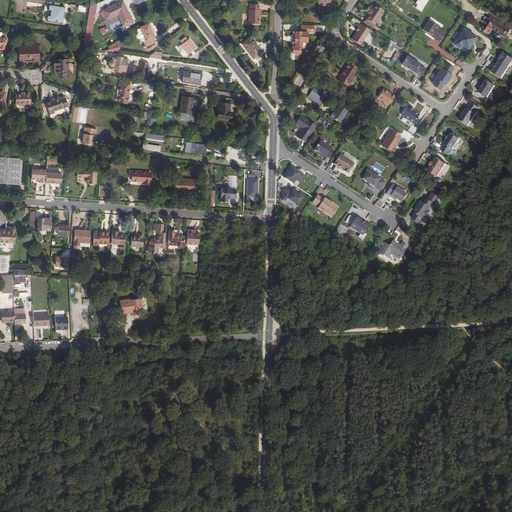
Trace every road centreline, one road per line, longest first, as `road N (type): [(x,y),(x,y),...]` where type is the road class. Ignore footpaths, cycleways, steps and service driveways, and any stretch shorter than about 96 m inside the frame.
road 1 (residential): [(0,198),(269,220)]
road 2 (unclassified): [(0,348),(266,335)]
road 3 (track): [(266,335),(465,324)]
road 4 (residential): [(277,0),(279,100),(288,99),(331,33)]
road 5 (tertiary): [(182,0),(269,110),(272,146)]
road 6 (tertiary): [(259,511),(266,335)]
road 7 (residential): [(393,223),(272,146)]
road 8 (residential): [(444,112),(331,33)]
